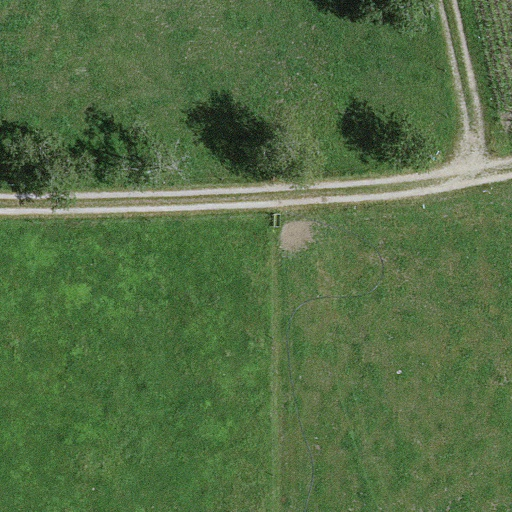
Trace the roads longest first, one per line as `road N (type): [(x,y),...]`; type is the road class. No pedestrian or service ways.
road 1 (track): [(0,207),(308,198),(511,170)]
road 2 (track): [(443,0),(482,177)]
